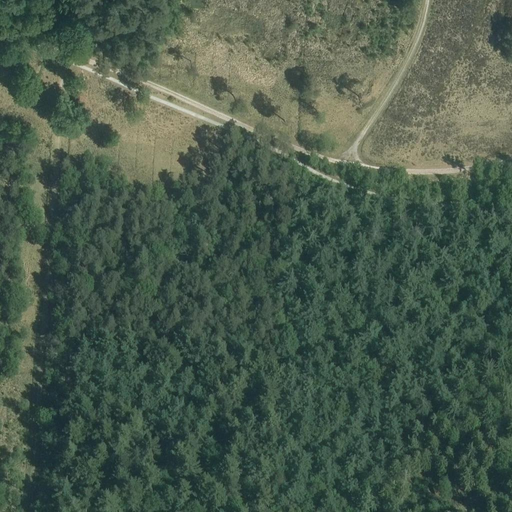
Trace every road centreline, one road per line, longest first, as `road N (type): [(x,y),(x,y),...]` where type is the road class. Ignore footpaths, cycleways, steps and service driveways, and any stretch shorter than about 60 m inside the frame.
road 1 (track): [(46,0),(64,52),(28,511)]
road 2 (track): [(0,29),(341,163)]
road 3 (track): [(429,0),(415,49),(341,163)]
road 4 (track): [(341,163),(419,173),(511,160)]
